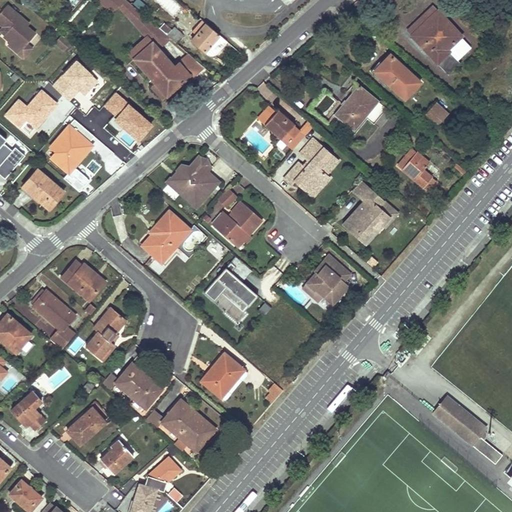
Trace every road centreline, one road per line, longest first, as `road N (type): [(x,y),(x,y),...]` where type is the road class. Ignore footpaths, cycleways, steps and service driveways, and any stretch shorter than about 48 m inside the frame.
road 1 (residential): [(215,511),(511,164)]
road 2 (residential): [(191,121),(327,0)]
road 3 (residential): [(191,121),(298,214),(293,237)]
road 4 (residential): [(75,222),(177,310),(169,336)]
road 5 (residential): [(75,222),(191,121)]
